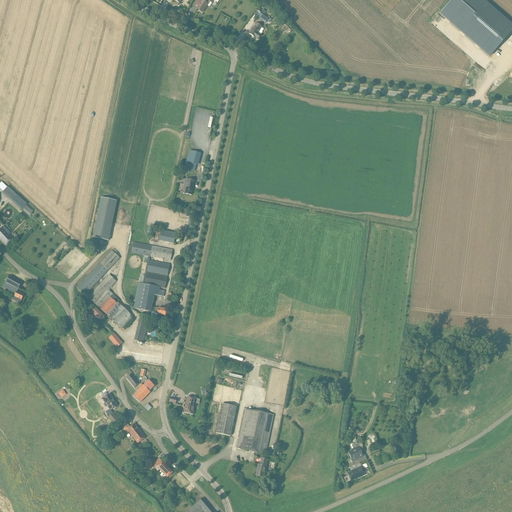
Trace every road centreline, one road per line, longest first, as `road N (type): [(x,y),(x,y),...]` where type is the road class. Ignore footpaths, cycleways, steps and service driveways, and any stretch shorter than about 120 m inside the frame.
road 1 (tertiary): [(167,432),(162,402),(235,51)]
road 2 (tertiary): [(235,51),(312,82),(511,109)]
road 3 (tertiary): [(155,432),(133,413),(56,295),(0,249)]
road 4 (unknown): [(172,353),(126,339),(134,317),(120,291),(116,246),(104,247),(69,286),(44,284)]
road 5 (tertiary): [(316,511),(467,443),(511,411)]
